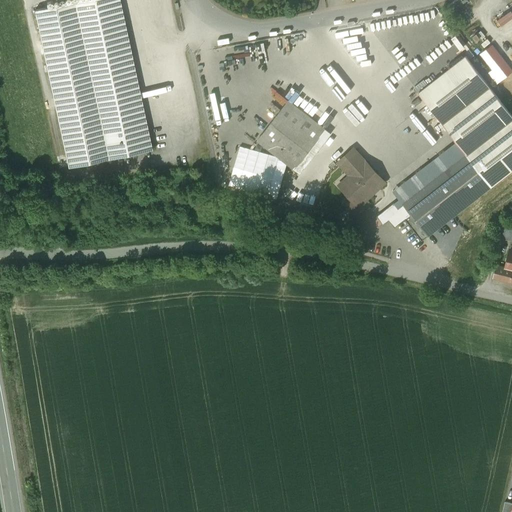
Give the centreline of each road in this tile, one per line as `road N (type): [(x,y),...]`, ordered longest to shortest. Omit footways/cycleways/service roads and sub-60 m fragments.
road 1 (residential): [(511,301),(286,249),(189,243),(31,250)]
road 2 (unclassified): [(202,0),(252,22),(404,0)]
